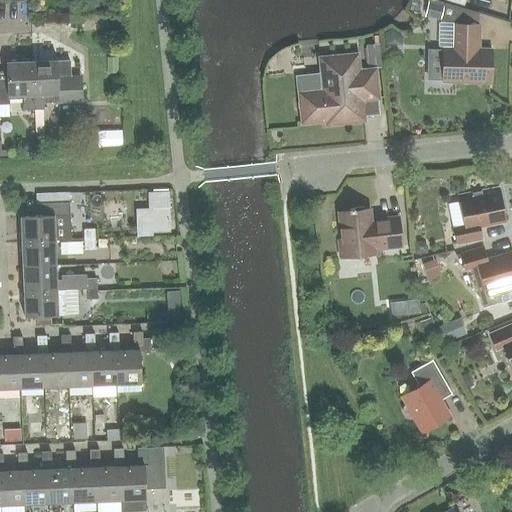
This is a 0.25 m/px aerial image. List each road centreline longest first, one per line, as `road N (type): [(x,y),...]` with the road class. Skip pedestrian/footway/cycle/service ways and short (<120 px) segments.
road 1 (residential): [(511,145),(290,166)]
road 2 (residential): [(511,426),(372,511)]
